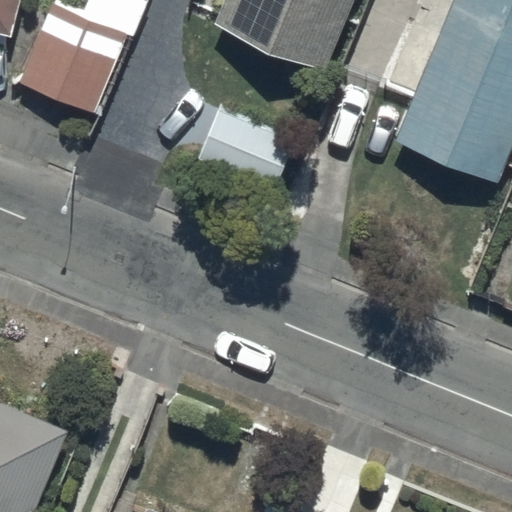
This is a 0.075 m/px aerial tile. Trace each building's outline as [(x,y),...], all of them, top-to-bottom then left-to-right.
[(17,0),(0,0),(0,27),(11,30),(17,0)] [(87,0),(82,11),(56,0),(51,0),(19,76),(93,108),(127,30),(133,32),(146,0),(87,0)] [(349,0),(223,0),(217,17),(323,63),(349,0)] [(511,138),(511,0),(445,0),(393,138),(497,178),(511,138)] [(219,102),(199,150),(276,183),(296,134),(219,102)] [(0,511),(31,511),(68,423),(0,395),(0,511)]
